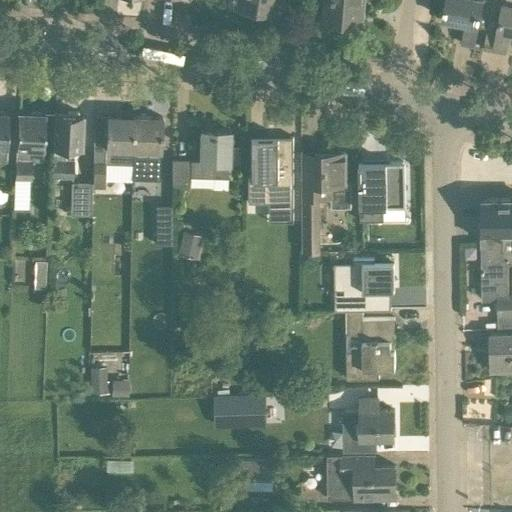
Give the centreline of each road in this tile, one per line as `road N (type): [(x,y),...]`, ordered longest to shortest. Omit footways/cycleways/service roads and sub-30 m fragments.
road 1 (unclassified): [(446,511),(444,106)]
road 2 (tertiary): [(395,96),(122,49),(0,43)]
